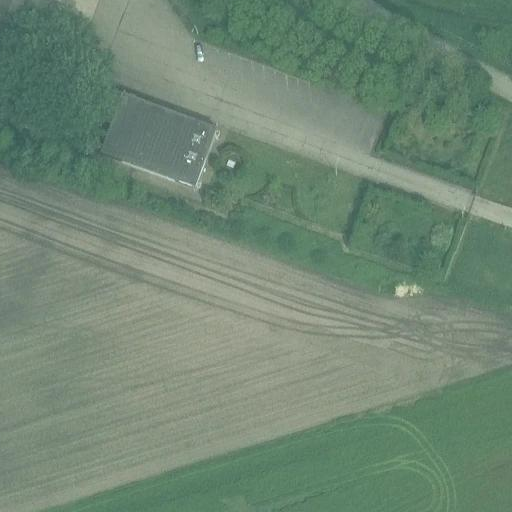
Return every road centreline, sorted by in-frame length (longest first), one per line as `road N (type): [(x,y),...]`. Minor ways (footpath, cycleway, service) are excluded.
road 1 (unknown): [(511,224),(316,150),(157,74)]
road 2 (unclassified): [(511,95),(351,0)]
